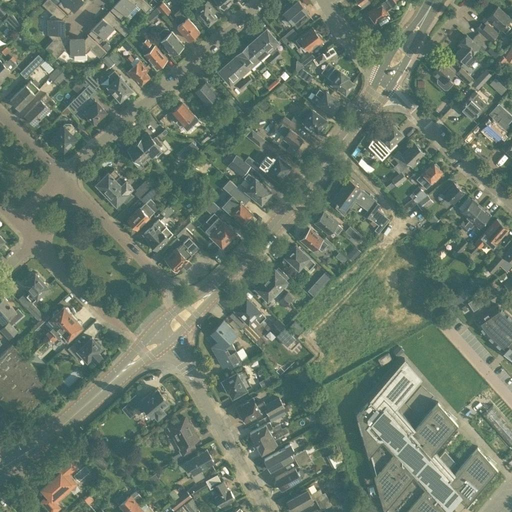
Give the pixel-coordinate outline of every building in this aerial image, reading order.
[(45,47),(51,53),(67,36),(67,35),(66,36),(63,33),(63,19),(66,15),(50,0),(45,0),(42,4),(52,13),(48,17),(49,35),(53,39),(45,47)] [(78,0),(60,0),(58,4),(68,13),(73,8),(72,7),(78,0)] [(117,0),(114,4),(115,4),(110,9),(121,19),(129,10),(134,14),(140,7),(146,12),(151,7),(144,0),(117,0)] [(206,0),(205,0),(197,0),(192,4),(192,6),(196,9),(192,12),(200,21),(202,18),(208,24),(217,17),(213,12),(216,10),(206,0)] [(233,1),(232,0),(216,0),(224,9),(233,1)] [(311,17),(307,12),(308,10),(299,0),(297,0),(283,12),(297,28),(311,17)] [(375,22),(387,12),(386,11),(396,3),(399,0),(398,0),(383,0),(380,3),(379,2),(367,11),(367,12),(366,13),(373,22),(374,21),(375,22)] [(163,1),(156,7),(164,15),(170,10),(163,1)] [(0,17),(0,18),(8,10),(1,3),(0,4),(0,17)] [(510,27),(506,23),(510,18),(497,6),(491,13),(489,11),(481,20),(486,24),(483,26),(480,23),(475,28),(489,41),(497,33),(487,23),(490,19),(500,29),(501,29),(505,33),(510,27)] [(161,13),(156,7),(146,17),(151,22),(161,13)] [(195,34),(199,30),(187,16),(180,8),(173,14),(180,22),(176,25),(188,39),(190,38),(190,39),(195,35),(195,34)] [(102,17),(93,27),(93,28),(88,32),(99,42),(114,26),(124,35),(129,30),(109,11),(103,17),(102,17)] [(268,51),(272,55),(276,59),(278,61),(282,57),(274,46),(279,41),(266,26),(255,36),(268,51)] [(301,46),(304,44),(308,50),(299,58),(303,65),(314,56),(309,50),(323,40),(313,26),(298,36),(299,37),(296,40),(301,46)] [(158,32),(158,35),(161,38),(160,39),(172,54),(173,53),(174,54),(179,49),(179,48),(183,44),(170,30),(169,31),(167,27),(164,27),(158,32)] [(462,46),(454,54),(461,60),(468,66),(475,58),(471,55),(472,54),(479,46),(482,50),(487,44),(476,34),(472,39),(466,34),(459,42),(462,46)] [(84,38),(70,39),(67,36),(51,53),(56,58),(64,50),(68,53),(86,53),(90,49),(100,58),(106,52),(87,35),(84,38)] [(285,35),(281,38),(285,43),(289,40),(285,35)] [(268,51),(255,36),(246,44),(259,59),(268,51)] [(146,38),(142,42),(146,47),(151,44),(146,38)] [(102,47),(107,51),(110,46),(105,42),(102,47)] [(156,68),(167,59),(154,44),(143,54),(156,68)] [(259,59),(246,44),(236,53),(249,68),(259,59)] [(313,59),(317,65),(336,52),(332,46),(313,59)] [(114,51),(108,56),(114,63),(115,63),(116,64),(122,60),(114,51)] [(249,68),(236,53),(227,61),(240,76),(249,68)] [(20,72),(25,78),(43,60),(38,54),(20,72)] [(114,63),(108,56),(107,54),(101,59),(109,68),(114,63)] [(130,54),(126,57),(130,62),(134,59),(130,54)] [(501,54),(495,62),(501,67),(507,59),(501,54)] [(270,63),(276,59),(272,55),(267,59),(270,63)] [(5,59),(2,62),(0,59),(0,83),(5,78),(3,76),(16,63),(10,57),(7,60),(5,59)] [(40,64),(48,73),(53,68),(45,59),(40,64)] [(139,59),(126,71),(132,78),(134,77),(140,83),(149,75),(145,70),(147,69),(139,59)] [(447,90),(453,84),(447,78),(453,72),(454,70),(453,69),(451,70),(441,60),(430,72),(437,78),(436,79),(436,83),(444,90),(447,90)] [(230,84),(231,83),(240,76),(227,61),(217,69),(230,84)] [(257,67),(261,71),(266,67),(262,62),(257,67)] [(346,78),(347,76),(340,70),(339,71),(334,67),(327,77),(332,80),(331,82),(345,92),(352,82),(346,78)] [(461,67),(455,73),(467,84),(473,78),(461,67)] [(312,75),(302,68),(297,74),(308,82),(312,75)] [(113,69),(107,74),(112,79),(105,85),(118,100),(132,88),(119,73),(118,74),(113,69)] [(67,75),(63,71),(50,84),(54,87),(67,75)] [(472,84),(477,89),(488,78),(483,72),(472,84)] [(93,79),(88,74),(79,82),(85,86),(93,79)] [(248,74),(243,79),(247,84),(253,79),(248,74)] [(494,78),(489,83),(492,86),(497,80),(494,78)] [(30,79),(26,83),(25,83),(9,98),(19,108),(35,92),(34,92),(38,88),(30,79)] [(216,94),(217,93),(205,79),(193,90),(205,104),(207,103),(210,106),(220,98),(216,94)] [(243,79),(241,80),(237,84),(241,89),(247,84),(243,79)] [(90,95),(91,96),(96,91),(90,84),(84,89),(90,95)] [(282,84),(275,89),(278,92),(284,87),(282,84)] [(331,112),(340,101),(326,91),(324,92),(319,88),(315,94),(320,98),(317,102),(331,112)] [(479,94),(474,90),(469,95),(459,107),(471,119),(486,104),(477,96),(479,94)] [(91,102),(81,91),(66,105),(71,111),(73,113),(80,107),(82,110),(81,110),(92,123),(106,111),(95,98),(91,102)] [(42,120),(39,117),(49,107),(55,102),(46,92),(43,95),(40,98),(39,97),(23,113),(33,123),(34,122),(37,125),(42,120)] [(231,97),(224,102),(230,109),(236,104),(231,97)] [(192,116),(194,114),(182,100),(170,110),(182,124),(184,123),(188,127),(196,120),(192,116)] [(257,107),(261,109),(266,103),(262,100),(257,107)] [(302,127),(305,122),(317,131),(326,119),(306,104),(301,111),(298,116),(295,114),(291,120),(302,127)] [(239,116),(243,112),(237,106),(234,109),(239,116)] [(498,122),(502,118),(500,116),(501,115),(499,112),(502,110),(497,106),(489,114),(493,118),(483,129),(488,133),(489,132),(497,140),(506,130),(498,122)] [(172,131),(177,126),(165,114),(160,119),(172,131)] [(298,155),(308,142),(294,131),(298,125),(285,115),(280,120),(289,127),(278,142),(286,148),(287,147),(298,155)] [(77,118),(71,124),(78,132),(84,126),(77,118)] [(375,134),(370,142),(384,157),(398,144),(395,141),(402,134),(392,123),(380,136),(378,134),(377,133),(376,133),(375,134)] [(63,150),(76,137),(64,125),(51,137),(63,150)] [(265,139),(256,132),(250,128),(245,135),(260,146),(265,140),(265,139)] [(147,130),(136,139),(150,156),(154,152),(156,155),(161,150),(158,146),(162,143),(154,134),(152,136),(147,130)] [(147,159),(150,156),(136,139),(126,148),(131,155),(129,157),(139,169),(149,161),(147,159)] [(191,141),(187,145),(193,151),(197,147),(191,141)] [(423,152),(414,143),(402,154),(398,150),(392,155),(404,168),(405,166),(410,162),(413,165),(418,160),(417,158),(423,152)] [(227,164),(242,176),(250,166),(236,154),(227,164)] [(290,166),(276,154),(274,157),(273,155),(271,157),(267,154),(259,164),(261,165),(261,166),(279,180),(280,179),(282,179),(284,176),(283,174),(290,166)] [(360,158),(358,162),(359,164),(368,173),(374,168),(367,164),(360,158)] [(442,171),(432,162),(422,173),(416,178),(421,183),(425,188),(431,182),(432,182),(442,171)] [(95,183),(105,193),(118,180),(115,178),(119,175),(113,169),(110,172),(108,171),(95,183)] [(391,179),(396,186),(406,178),(401,172),(391,179)] [(245,176),(244,177),(251,182),(245,189),(259,201),(261,202),(261,201),(262,201),(264,201),(266,198),(265,196),(270,190),(269,189),(255,178),(254,178),(247,173),(245,176)] [(338,203),(335,207),(339,211),(343,215),(348,208),(346,207),(352,199),(366,209),(363,213),(377,224),(373,229),(378,233),(388,219),(382,214),(383,213),(377,208),(380,204),(374,200),(375,198),(348,178),(332,199),(338,203)] [(134,192),(139,198),(152,186),(145,179),(135,189),(136,190),(134,192)] [(124,202),(131,195),(127,190),(131,187),(125,181),(121,184),(118,180),(105,193),(115,205),(121,199),(124,202)] [(451,201),(453,203),(463,192),(453,182),(442,192),(447,197),(442,202),(446,206),(451,201)] [(231,195),(221,206),(229,214),(231,212),(236,216),(242,223),(244,221),(245,222),(249,218),(247,217),(252,212),(243,205),(249,198),(235,184),(228,191),(231,195)] [(416,195),(413,199),(417,203),(417,202),(427,194),(418,185),(413,191),(416,195)] [(152,186),(139,198),(144,203),(145,202),(150,198),(157,191),(152,186)] [(433,202),(427,194),(417,202),(417,203),(416,203),(422,210),(433,202)] [(220,205),(213,199),(205,207),(212,213),(214,211),(220,205)] [(472,199),(460,211),(469,219),(481,207),(477,203),(477,201),(474,199),(473,199),(472,199)] [(144,203),(140,207),(127,219),(136,229),(154,211),(145,202),(144,203)] [(160,212),(166,218),(173,211),(168,205),(160,212)] [(469,219),(466,223),(469,226),(471,227),(474,223),(478,227),(489,214),(489,212),(486,209),(485,210),(481,207),(469,219)] [(210,223),(205,228),(210,234),(222,245),(223,244),(225,244),(228,240),(228,238),(235,231),(214,211),(212,213),(206,219),(210,223)] [(324,211),(315,222),(328,233),(331,229),(336,233),(341,227),(336,223),(338,222),(332,217),(331,217),(324,211)] [(433,213),(427,218),(432,225),(439,220),(433,213)] [(191,221),(188,217),(173,232),(178,237),(186,229),(185,227),(191,221)] [(159,219),(143,234),(149,240),(148,241),(155,249),(168,237),(168,236),(171,232),(159,219)] [(491,225),(490,224),(484,232),(467,250),(474,255),(486,241),(492,246),(497,241),(507,229),(496,220),(491,225)] [(349,226),(345,231),(358,243),(363,238),(349,226)] [(322,240),(322,239),(309,228),(305,233),(304,232),(300,237),(301,238),(300,239),(313,250),(316,246),(321,250),(327,244),(322,240)] [(192,241),(189,237),(182,242),(175,248),(164,258),(167,261),(166,263),(171,269),(173,267),(176,270),(181,265),(185,269),(190,263),(186,259),(197,248),(192,242),(192,241)] [(454,247),(459,252),(468,242),(463,237),(454,247)] [(308,268),(314,262),(295,244),(292,248),(290,249),(286,253),(286,254),(285,256),(281,260),(286,265),(290,261),(297,269),(303,263),(308,268)] [(511,261),(511,244),(503,254),(511,262),(511,261)] [(339,251),(335,255),(343,261),(346,257),(339,251)] [(355,256),(350,251),(346,255),(351,260),(355,256)] [(489,264),(496,256),(491,251),(484,259),(489,264)] [(489,264),(486,267),(492,273),(505,259),(498,253),(496,256),(489,264)] [(274,268),(264,278),(279,292),(283,287),(281,286),(286,280),(274,268)] [(405,289),(411,299),(424,292),(410,269),(398,276),(392,279),(400,292),(405,289)] [(36,298),(48,287),(34,272),(22,283),(30,291),(26,294),(32,300),(35,297),(36,298)] [(330,276),(325,272),(321,276),(326,281),(330,276)] [(389,287),(377,294),(389,315),(402,308),(396,297),(401,294),(400,292),(392,279),(391,276),(384,280),(389,287)] [(275,296),(279,292),(264,278),(255,287),(267,299),(273,294),(275,296)] [(313,296),(320,288),(314,283),(308,291),(313,296)] [(460,294),(466,298),(469,293),(464,289),(460,294)] [(277,300),(283,306),(289,301),(293,296),(288,290),(282,296),(277,300)] [(354,307),(367,329),(379,322),(374,311),(379,309),(369,291),(363,294),(366,300),(354,307)] [(477,295),(467,302),(473,310),(483,304),(477,295)] [(16,310),(4,296),(0,299),(0,318),(3,322),(16,310)] [(260,312),(261,311),(246,296),(234,308),(235,309),(232,314),(236,318),(241,315),(248,322),(253,316),(259,322),(265,316),(260,312)] [(32,303),(27,308),(38,320),(44,315),(32,303)] [(497,304),(474,321),(484,334),(501,349),(502,348),(507,355),(511,359),(511,317),(498,305),(498,304),(497,304)] [(50,329),(46,333),(49,337),(72,316),(63,306),(48,319),(53,325),(49,328),(50,329)] [(67,340),(82,326),(72,316),(49,337),(53,341),(58,337),(58,338),(62,334),(67,340)] [(276,317),(270,323),(277,330),(283,324),(276,317)] [(220,322),(210,333),(217,339),(211,346),(216,356),(222,367),(235,360),(226,344),(236,333),(222,320),(220,322)] [(302,328),(294,320),(289,325),(297,333),(302,328)] [(343,343),(349,340),(348,339),(349,338),(344,329),(342,329),(338,321),(325,328),(336,347),(330,350),(335,358),(348,351),(343,343)] [(10,322),(1,329),(9,338),(18,331),(10,322)] [(275,334),(286,346),(295,337),(284,325),(275,334)] [(101,343),(98,340),(95,340),(91,336),(80,347),(75,341),(68,348),(78,358),(82,355),(87,360),(91,356),(95,360),(101,355),(97,351),(101,347),(100,346),(101,343)] [(0,401),(18,420),(53,385),(12,343),(0,354),(0,401)] [(398,356),(404,350),(398,344),(392,351),(398,356)] [(237,349),(241,358),(247,356),(243,346),(237,349)] [(391,358),(388,353),(377,358),(381,364),(391,358)] [(404,357),(356,414),(379,493),(383,511),(443,511),(449,505),(442,498),(447,493),(452,489),(466,505),(497,468),(477,446),(454,472),(450,467),(455,461),(444,449),(439,455),(434,450),(457,423),(437,401),(414,428),(396,407),(421,377),(404,357)] [(249,376),(244,368),(222,380),(227,390),(228,389),(232,396),(251,385),(247,378),(249,376)] [(277,378),(274,372),(265,377),(259,381),(261,387),(277,378)] [(305,387),(308,393),(317,387),(313,381),(305,387)] [(137,392),(126,401),(138,414),(146,407),(152,415),(154,413),(157,417),(164,411),(161,407),(168,401),(166,399),(166,397),(166,396),(166,395),(165,394),(164,393),(162,392),(160,392),(157,388),(152,392),(151,390),(142,398),(137,392)] [(264,408),(268,414),(283,406),(278,397),(265,404),(262,400),(256,404),(252,397),(236,406),(244,421),(253,416),(253,417),(259,413),(258,412),(264,408)] [(283,406),(268,414),(271,421),(285,413),(290,410),(286,404),(283,406)] [(494,428),(511,448),(511,447),(511,426),(503,417),(493,405),(481,415),(494,428)] [(322,409),(313,414),(318,423),(327,418),(322,409)] [(188,422),(187,422),(183,416),(167,425),(181,449),(179,450),(182,457),(196,450),(192,443),(198,440),(188,422)] [(269,421),(249,432),(255,442),(281,428),(279,424),(273,427),(269,421)] [(282,428),(281,428),(255,442),(261,454),(277,445),(272,437),(275,435),(277,438),(288,432),(286,426),(282,428)] [(264,458),(270,470),(293,457),(290,452),(293,449),(289,442),(284,445),(285,447),(264,458)] [(308,453),(315,449),(312,443),(305,447),(293,454),(296,460),(308,453)] [(111,451),(114,456),(119,452),(116,448),(111,451)] [(213,461),(206,449),(186,460),(193,472),(198,469),(213,461)] [(102,470),(109,461),(95,451),(89,460),(102,470)] [(312,459),(308,453),(296,460),(300,466),(312,459)] [(58,470),(60,472),(48,482),(47,481),(45,481),(42,484),(41,486),(42,487),(41,488),(48,496),(42,501),(51,511),(53,511),(59,507),(54,502),(76,483),(67,474),(77,466),(71,459),(58,470)] [(338,459),(331,463),(334,468),(340,464),(338,459)] [(281,490),(301,479),(295,467),(274,478),(281,490)] [(194,487),(197,492),(208,486),(204,480),(194,487)] [(229,489),(228,490),(222,481),(212,486),(217,495),(214,497),(219,506),(234,498),(229,489)] [(179,496),(173,488),(168,491),(173,499),(179,496)] [(313,498),(314,498),(317,503),(327,498),(324,492),(322,493),(319,489),(312,493),(311,492),(310,493),(307,488),(286,499),(293,511),(313,499),(313,498)] [(169,504),(174,510),(191,497),(187,490),(169,504)] [(119,504),(126,511),(134,511),(141,507),(138,503),(143,499),(138,493),(133,497),(131,495),(126,499),(121,494),(115,499),(120,504),(119,504)] [(87,502),(92,498),(89,494),(84,499),(87,502)] [(184,504),(190,511),(194,511),(197,510),(198,509),(191,498),(184,504)] [(330,504),(327,498),(317,503),(319,507),(310,511),(321,511),(320,510),(330,504)]
